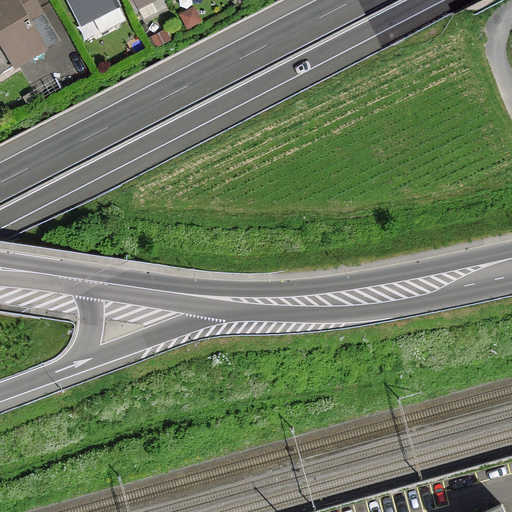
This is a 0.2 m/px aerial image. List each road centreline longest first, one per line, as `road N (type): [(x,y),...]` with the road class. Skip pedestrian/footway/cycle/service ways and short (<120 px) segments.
road 1 (motorway): [(0,219),(426,0)]
road 2 (motorway): [(354,0),(0,182)]
road 3 (secondary): [(511,271),(360,299),(229,300)]
road 4 (motorway): [(80,362),(229,300)]
road 5 (secondary): [(229,300),(81,280)]
